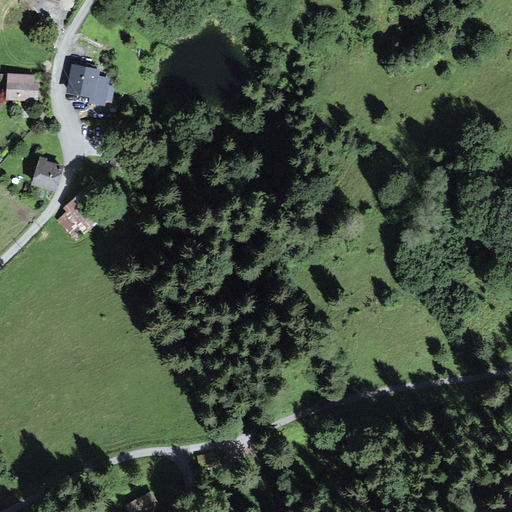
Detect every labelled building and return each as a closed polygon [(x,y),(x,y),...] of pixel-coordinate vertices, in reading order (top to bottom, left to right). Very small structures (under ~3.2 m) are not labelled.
[(99,70),(73,64),(67,91),(90,96),(89,101),(104,105),(106,98),(111,100),(114,86),(108,84),(110,78),(97,75),(99,70)] [(35,75),(9,73),(7,98),(37,100),(38,83),(34,82),(35,75)] [(47,158),(40,156),(33,183),(56,190),(63,165),(46,160),(47,158)] [(97,221),(75,197),(64,207),(67,211),(58,220),(77,240),(97,221)] [(217,463),(214,448),(193,454),(197,468),(217,463)] [(158,511),(162,511),(152,493),(128,507),(130,511),(158,511)]
